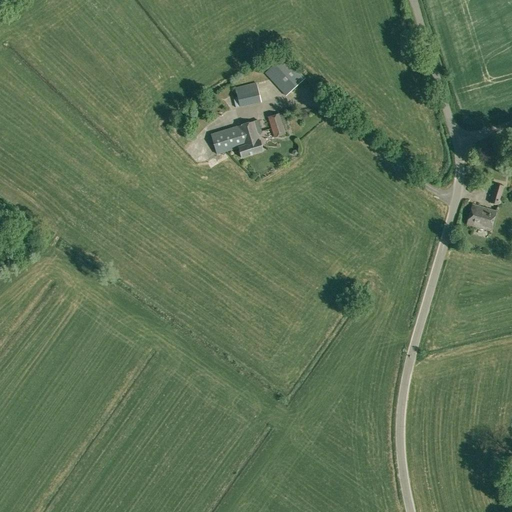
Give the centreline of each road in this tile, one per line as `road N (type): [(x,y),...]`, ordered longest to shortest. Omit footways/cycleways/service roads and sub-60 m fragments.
road 1 (unclassified): [(410,511),(400,411),(458,187),(457,138)]
road 2 (unclassified): [(457,138),(413,0)]
